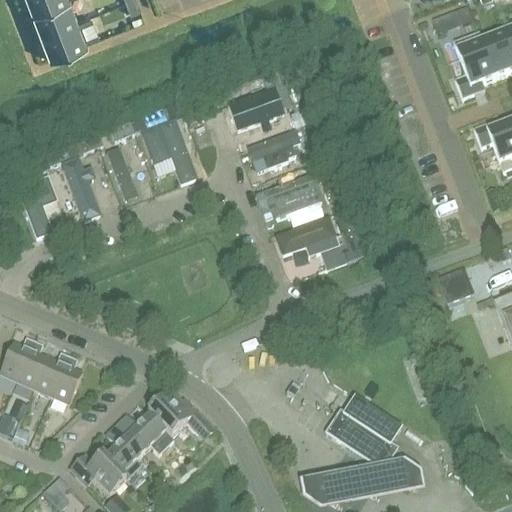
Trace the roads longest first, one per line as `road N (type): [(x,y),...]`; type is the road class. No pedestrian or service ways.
road 1 (residential): [(280,322),(239,201),(227,189),(23,260),(3,303)]
road 2 (residential): [(489,244),(394,0)]
road 3 (residential): [(280,322),(489,244)]
road 4 (residential): [(266,511),(213,407),(158,369)]
road 5 (residential): [(158,369),(12,307)]
road 6 (residential): [(58,474),(158,369)]
road 7 (residential): [(158,369),(280,322)]
